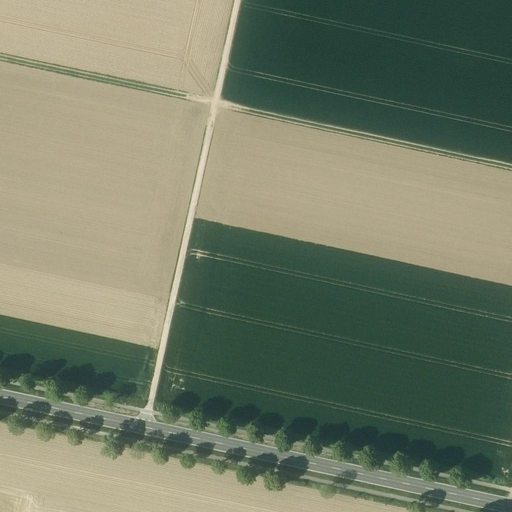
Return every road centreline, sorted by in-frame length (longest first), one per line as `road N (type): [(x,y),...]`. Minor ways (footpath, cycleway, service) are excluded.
road 1 (secondary): [(0,396),(511,506)]
road 2 (track): [(511,167),(0,59)]
road 3 (track): [(144,427),(238,0)]
